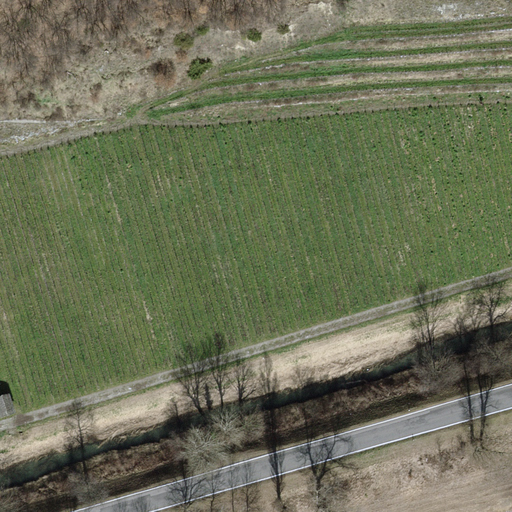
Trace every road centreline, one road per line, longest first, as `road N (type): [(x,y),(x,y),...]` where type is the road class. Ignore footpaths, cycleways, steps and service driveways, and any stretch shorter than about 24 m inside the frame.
road 1 (track): [(511,275),(0,427)]
road 2 (unclassified): [(511,397),(113,511)]
